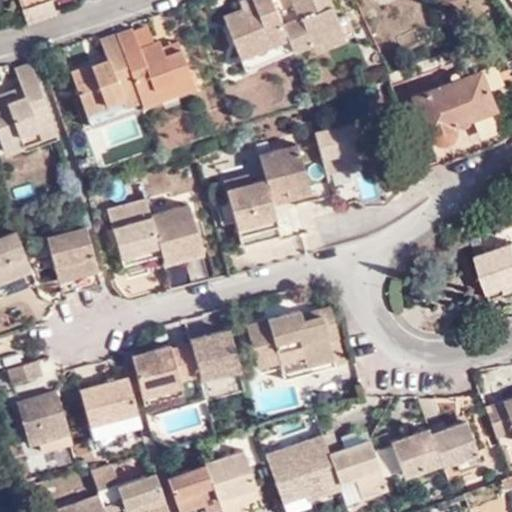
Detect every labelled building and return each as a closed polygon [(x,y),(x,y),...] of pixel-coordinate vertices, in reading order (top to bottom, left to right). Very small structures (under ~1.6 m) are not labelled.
[(51,0),(20,0),(28,23),(41,18),(55,14),(56,13),(51,0)] [(237,53),(284,35),(270,0),(251,0),(252,2),(239,6),(222,14),(237,53)] [(270,0),(284,35),(289,47),(308,40),(311,48),(351,32),(345,15),(334,19),(326,0),(270,0)] [(132,27),(116,33),(140,98),(192,79),(180,47),(164,53),(161,46),(159,38),(138,46),(132,27)] [(123,104),(140,98),(116,33),(99,39),(105,57),(107,62),(93,67),(91,62),(69,71),(85,113),(121,99),(123,104)] [(289,47),(284,35),(237,53),(243,67),(289,47)] [(178,40),(161,46),(164,53),(180,47),(178,40)] [(105,57),(91,62),(93,67),(107,62),(105,57)] [(407,81),(412,95),(470,73),(465,59),(407,81)] [(53,122),(31,62),(16,69),(23,90),(7,97),(6,93),(0,94),(0,136),(5,150),(23,144),(21,134),(53,122)] [(494,106),(479,69),(470,73),(412,95),(426,133),(427,135),(429,137),(431,140),(434,141),(437,142),(440,142),(443,142),(446,141),(448,140),(450,138),(453,136),(454,133),(455,130),(455,127),(455,124),(454,122),(494,106)] [(379,93),(373,77),(354,85),(359,102),(379,93)] [(192,79),(140,98),(143,107),(195,87),(192,79)] [(140,98),(123,104),(126,113),(143,107),(140,98)] [(126,113),(123,104),(121,99),(85,113),(90,125),(126,113)] [(358,120),(314,132),(325,172),(348,166),(346,161),(367,154),(358,120)] [(56,132),(53,122),(21,134),(23,144),(56,132)] [(56,132),(23,144),(25,151),(58,138),(56,132)] [(297,142),(282,146),(284,151),(298,147),(297,142)] [(282,146),(257,152),(264,177),(268,191),(284,187),(286,198),(310,192),(298,147),(284,151),(282,146)] [(381,167),(358,170),(361,195),(385,191),(381,167)] [(223,181),(225,188),(251,181),(250,174),(223,181)] [(271,202),(268,191),(264,177),(251,181),(225,188),(240,244),(262,237),(259,227),(276,222),(271,202)] [(271,202),(286,198),(284,187),(268,191),(271,202)] [(161,252),(150,213),(146,198),(108,208),(121,256),(143,250),(145,257),(161,252)] [(188,203),(150,213),(161,252),(163,261),(183,255),(190,284),(208,279),(188,203)] [(279,233),(276,222),(259,227),(262,237),(279,233)] [(102,283),(86,224),(47,235),(63,292),(102,283)] [(14,291),(36,284),(16,229),(0,235),(0,281),(10,278),(14,291)] [(475,254),(484,251),(478,234),(469,238),(475,254)] [(505,283),(511,280),(511,241),(484,251),(475,254),(490,297),(507,290),(505,283)] [(122,263),(145,257),(143,250),(121,256),(122,263)] [(146,264),(145,257),(122,263),(124,269),(146,264)] [(139,268),(120,278),(129,295),(164,278),(157,266),(142,274),(139,268)] [(0,295),(14,291),(10,278),(0,281),(0,295)] [(297,308),(266,316),(267,323),(274,351),(276,358),(279,369),(330,354),(325,336),(334,334),(326,304),(307,309),(308,314),(299,316),(298,311),(297,308)] [(244,322),(245,329),(267,323),(266,316),(244,322)] [(274,351),(267,323),(245,329),(252,358),(274,351)] [(192,350),(199,373),(199,377),(237,366),(227,328),(189,338),(190,343),(192,350)] [(341,361),(334,334),(325,336),(330,354),(279,369),(282,378),(341,361)] [(190,343),(170,348),(172,355),(192,350),(190,343)] [(168,344),(132,354),(143,397),(180,387),(178,379),(199,373),(192,350),(172,355),(170,348),(168,344)] [(276,358),(274,351),(252,358),(254,364),(276,358)] [(38,359),(9,367),(12,381),(42,373),(38,359)] [(140,424),(127,375),(79,387),(92,436),(140,424)] [(181,394),(180,387),(143,397),(145,403),(181,394)] [(70,432),(58,389),(19,402),(29,442),(39,439),(42,448),(73,440),(70,432)] [(511,395),(483,405),(493,434),(511,428),(511,430),(511,395)] [(443,418),(427,424),(428,427),(439,460),(441,464),(456,458),(476,450),(464,417),(462,412),(454,414),(456,420),(445,424),(443,418)] [(402,472),(439,460),(428,427),(391,439),(392,444),(372,451),(381,476),(401,469),(402,472)] [(331,430),(321,435),(325,446),(336,442),(331,430)] [(338,480),(327,451),(325,446),(321,435),(321,434),(264,453),(281,501),(305,492),(307,497),(340,486),(338,480)] [(342,446),(327,451),(338,480),(352,475),(359,496),(385,486),(381,476),(372,451),(369,441),(344,449),(342,446)] [(241,449),(203,462),(204,464),(219,507),(221,511),(240,511),(237,501),(258,493),(241,449)] [(480,460),(476,450),(456,458),(459,468),(480,460)] [(441,464),(439,460),(402,472),(405,480),(442,467),(441,464)] [(168,477),(180,511),(202,502),(205,511),(219,507),(204,464),(168,477)] [(112,467),(92,473),(98,492),(103,505),(105,511),(111,511),(125,507),(126,511),(169,511),(155,472),(118,485),(112,467)] [(286,511),(342,492),(340,486),(307,497),(305,492),(281,501),(284,511),(286,511)] [(105,511),(103,505),(98,492),(50,510),(50,511),(105,511)]
